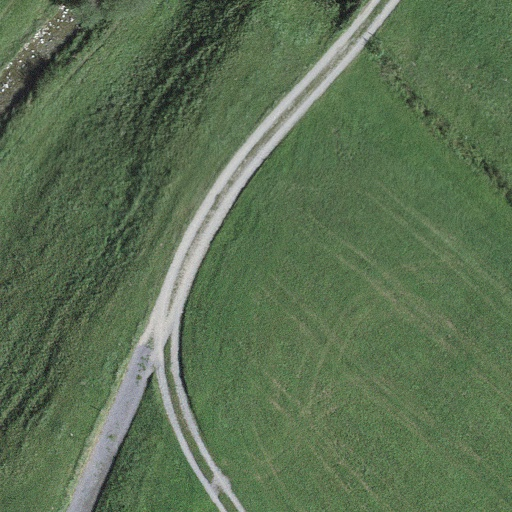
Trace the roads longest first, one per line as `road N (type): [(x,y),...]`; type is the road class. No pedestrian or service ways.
road 1 (track): [(386,0),(260,146),(181,263),(80,511)]
road 2 (track): [(181,263),(167,366),(175,411),(235,511)]
